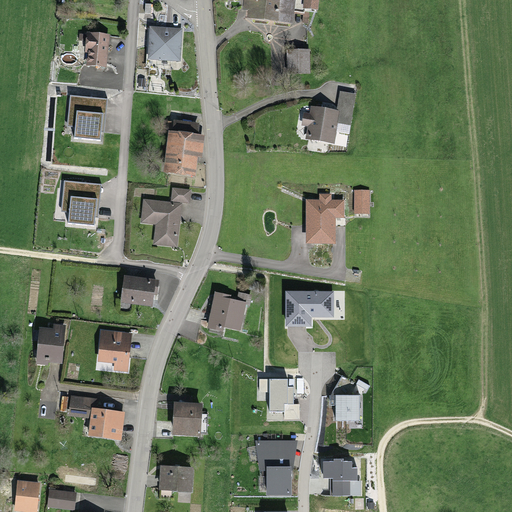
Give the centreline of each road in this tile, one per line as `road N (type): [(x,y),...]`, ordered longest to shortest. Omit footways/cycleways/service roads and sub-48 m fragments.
road 1 (tertiary): [(135,511),(156,366),(210,230),(205,23)]
road 2 (track): [(461,0),(480,258),(479,420)]
road 3 (track): [(0,250),(194,276)]
road 4 (track): [(382,511),(378,460),(398,427),(479,420)]
road 5 (residential): [(322,370),(304,511)]
